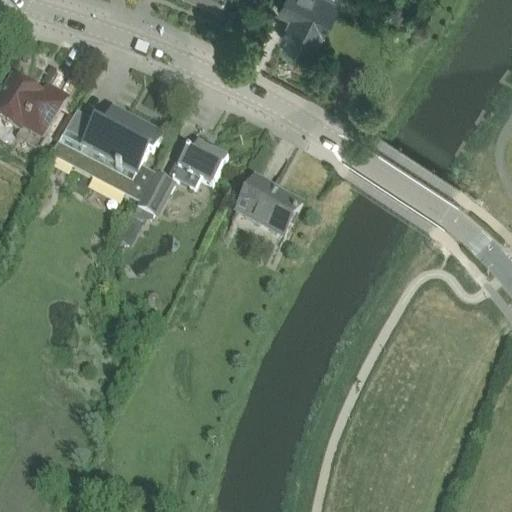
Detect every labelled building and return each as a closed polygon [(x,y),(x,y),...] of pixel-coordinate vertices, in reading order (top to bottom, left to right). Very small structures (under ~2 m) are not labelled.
[(196,0),(218,10),(222,0),(196,0)] [(338,1),(335,0),(283,0),(279,11),(291,17),(286,28),(285,28),(283,32),(284,32),(281,38),(312,53),(338,1)] [(0,102),(0,120),(9,126),(20,133),(16,140),(39,154),(46,143),(42,141),(57,117),(67,101),(47,88),(42,97),(14,80),(0,102)] [(140,206),(156,176),(142,169),(149,156),(152,158),(163,139),(114,113),(105,131),(98,127),(98,126),(77,115),(51,159),(93,181),(140,205),(140,206)] [(213,188),(219,177),(228,159),(198,143),(193,153),(188,150),(179,169),(176,167),(170,179),(197,193),(202,183),(213,188)] [(176,186),(156,176),(140,206),(140,205),(129,226),(139,232),(146,220),(151,223),(153,219),(158,221),(176,186)] [(284,243),(293,225),(302,207),(255,182),(246,200),(236,218),(284,243)] [(129,226),(121,242),(131,247),(139,232),(129,226)]
